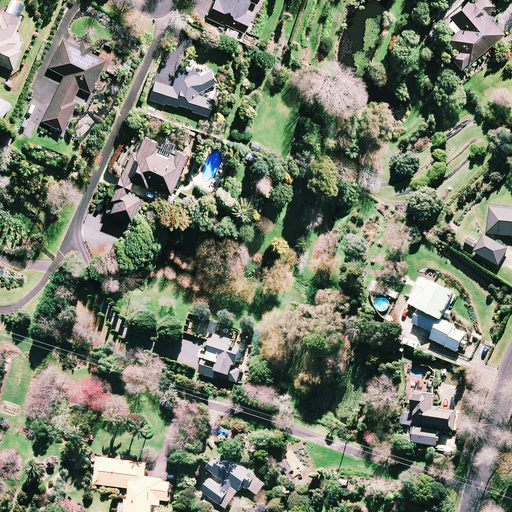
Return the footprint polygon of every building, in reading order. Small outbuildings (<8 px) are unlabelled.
[(212,0),(206,16),(220,22),(218,28),(237,37),(240,29),(243,31),(250,15),(245,12),(250,0),(251,0),(256,2),(256,0),(212,0)] [(498,4),(493,0),(459,0),(447,11),(459,24),(446,36),(458,50),(451,56),(461,68),(503,32),(487,13),(498,4)] [(0,13),(0,63),(12,69),(20,50),(11,46),(14,38),(10,36),(18,16),(3,10),(1,14),(0,13)] [(79,42),(64,35),(49,66),(64,73),(42,118),(62,128),(76,101),(72,99),(79,85),(90,91),(106,58),(90,50),(92,44),(81,38),(79,42)] [(194,68),(179,63),(173,84),(155,79),(149,99),(165,103),(165,101),(178,105),(179,102),(192,106),(191,109),(208,114),(213,97),(199,93),(199,90),(216,80),(209,69),(201,73),(193,72),(194,68)] [(171,190),(186,152),(173,146),(175,141),(160,134),(158,140),(144,134),(136,153),(131,151),(118,180),(108,206),(131,216),(140,194),(131,191),(133,185),(129,183),(131,178),(146,184),(148,180),(171,190)] [(511,206),(491,204),(488,233),(511,235),(511,206)] [(509,248),(485,235),(476,251),(499,265),(509,248)] [(477,241),(469,236),(466,242),(474,247),(477,241)] [(455,291),(423,275),(410,302),(420,308),(413,322),(434,332),(431,338),(457,351),(466,333),(455,327),(456,325),(442,318),(455,291)] [(399,293),(389,288),(386,294),(397,298),(399,293)] [(245,344),(217,335),(221,323),(212,321),(209,332),(214,334),(209,350),(204,348),(201,356),(205,357),(204,361),(200,372),(216,377),(219,369),(234,374),(232,379),(239,382),(243,369),(237,367),(245,344)] [(427,428),(428,422),(453,425),(455,410),(434,408),(435,393),(418,391),(413,390),(411,413),(405,412),(403,433),(412,434),(411,443),(437,446),(439,430),(427,428)] [(221,461),(216,458),(208,468),(225,481),(222,485),(211,477),(202,490),(226,508),(244,484),(258,494),(267,483),(240,463),(239,465),(225,455),(221,461)] [(148,462),(97,456),(93,483),(132,488),(131,498),(127,497),(124,511),(152,511),(154,504),(160,505),(161,499),(169,500),(172,479),(146,476),(148,462)]
